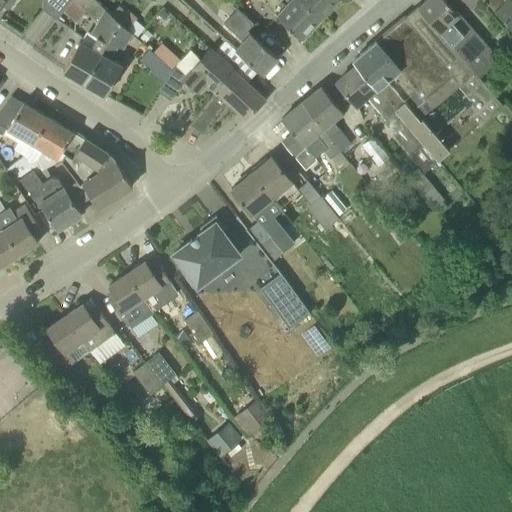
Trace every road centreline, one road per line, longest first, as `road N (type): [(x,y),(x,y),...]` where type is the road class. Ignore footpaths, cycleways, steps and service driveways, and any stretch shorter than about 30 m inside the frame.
road 1 (unclassified): [(240,511),(379,361),(511,297)]
road 2 (unclassified): [(187,179),(399,0)]
road 3 (track): [(305,511),(398,410),(511,351)]
road 4 (residential): [(187,179),(0,51)]
road 5 (residential): [(0,301),(187,179)]
